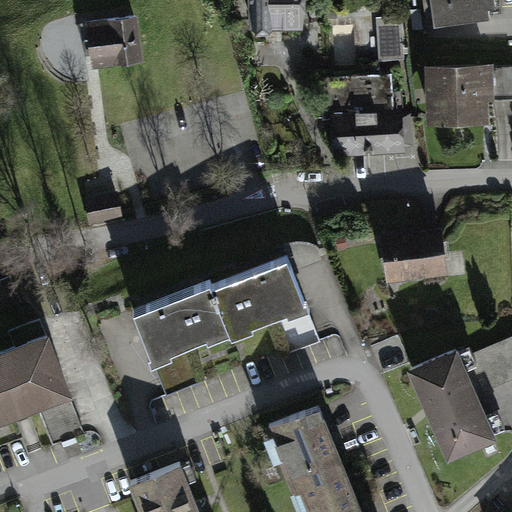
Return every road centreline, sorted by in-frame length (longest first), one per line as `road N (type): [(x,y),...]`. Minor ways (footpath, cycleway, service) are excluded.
road 1 (residential): [(426,511),(371,366),(323,358),(31,485)]
road 2 (residential): [(511,177),(386,177),(0,239)]
